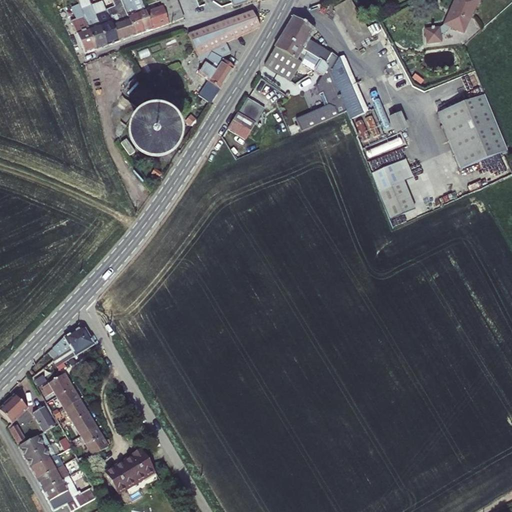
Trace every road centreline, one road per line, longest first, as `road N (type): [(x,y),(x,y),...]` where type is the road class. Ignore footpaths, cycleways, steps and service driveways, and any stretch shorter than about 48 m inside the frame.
road 1 (tertiary): [(82,297),(169,190),(286,2)]
road 2 (unclassified): [(82,297),(210,511)]
road 3 (unclassified): [(286,2),(95,57)]
road 4 (track): [(140,231),(0,169)]
